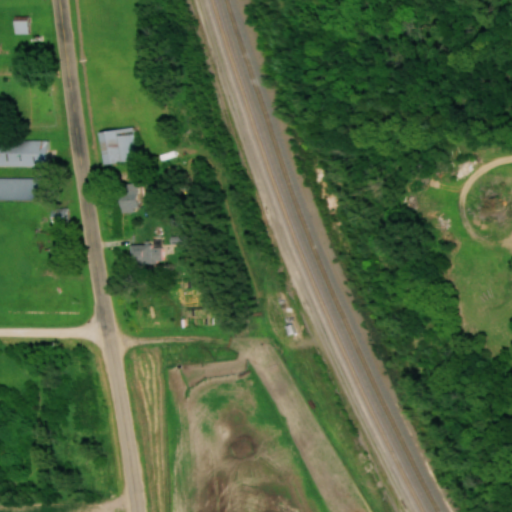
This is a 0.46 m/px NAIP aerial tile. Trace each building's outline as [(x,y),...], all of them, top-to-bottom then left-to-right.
[(12,33),(27,33),(27,16),(12,16),(12,33)] [(98,131),(103,165),(138,160),(133,127),(98,131)] [(0,139),(47,139),(48,163),(0,163),(0,139)] [(0,175),(37,176),(37,198),(0,197),(0,175)] [(137,183),(117,184),(118,211),(137,211),(137,183)] [(50,209),(50,223),(64,223),(64,209),(50,209)] [(161,245),(129,245),(129,263),(161,263),(161,245)]
